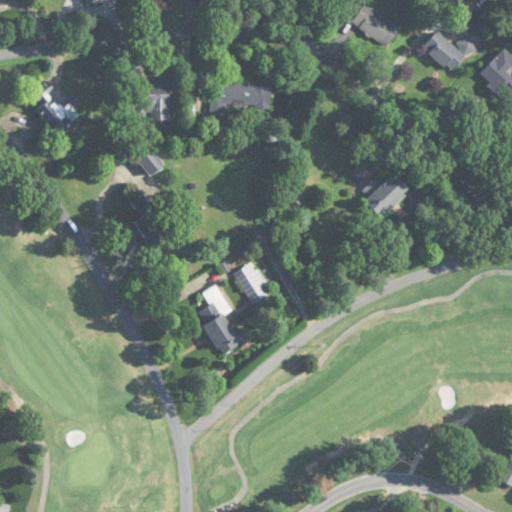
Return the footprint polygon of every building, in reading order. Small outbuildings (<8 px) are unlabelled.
[(386,48),(401,28),(366,3),(352,22),(386,48)] [(456,48),(438,31),(423,47),(452,73),(476,46),(466,37),(456,48)] [(511,105),(511,57),(504,50),(480,74),(511,105)] [(273,87),(221,82),(220,93),(211,93),(209,112),(226,114),(227,105),(271,108),(273,87)] [(30,96),(40,106),(36,111),(60,133),(77,115),(42,83),(30,96)] [(170,121),(170,84),(135,84),(135,117),(151,117),(151,121),(170,121)] [(151,176),(164,167),(154,152),(140,161),(151,176)] [(365,202),(381,218),(410,190),(392,171),(369,194),(371,196),(365,202)] [(149,247),(166,239),(145,196),(133,202),(141,218),(136,220),(149,247)] [(269,296),(255,263),(235,271),(250,305),(269,296)] [(232,312),(216,285),(203,294),(210,305),(197,314),(222,355),(244,342),(227,315),(232,312)] [(511,486),(511,462),(510,461),(499,478),(511,486)]
